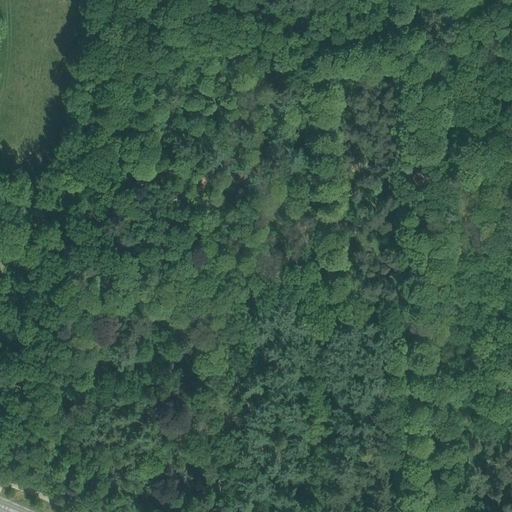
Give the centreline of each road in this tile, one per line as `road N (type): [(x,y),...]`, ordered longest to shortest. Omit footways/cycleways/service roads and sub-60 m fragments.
road 1 (track): [(407,311),(411,55),(435,0)]
road 2 (track): [(51,208),(103,128),(152,0)]
road 3 (track): [(407,457),(407,311)]
